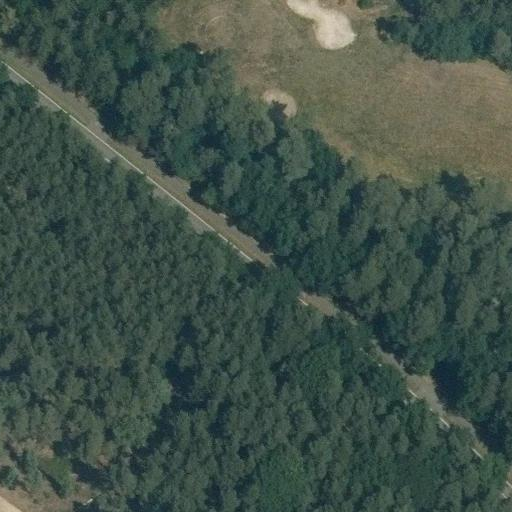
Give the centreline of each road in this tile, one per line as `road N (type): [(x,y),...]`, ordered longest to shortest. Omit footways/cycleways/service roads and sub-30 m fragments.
road 1 (tertiary): [(0,72),(325,334),(511,508)]
road 2 (track): [(0,383),(175,388),(249,405),(280,400),(342,350)]
